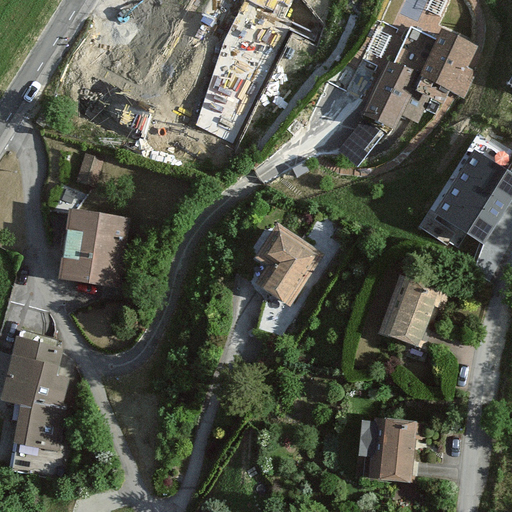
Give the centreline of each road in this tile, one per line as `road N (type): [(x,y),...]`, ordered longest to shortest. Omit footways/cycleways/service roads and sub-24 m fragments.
road 1 (residential): [(148,511),(41,264),(14,102)]
road 2 (residential): [(511,261),(465,511)]
road 3 (tertiary): [(79,0),(14,102)]
